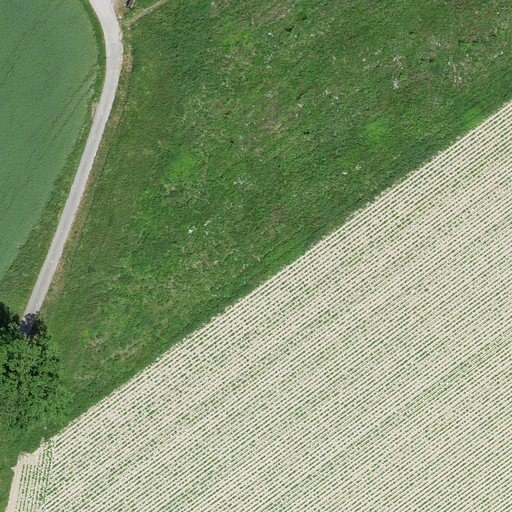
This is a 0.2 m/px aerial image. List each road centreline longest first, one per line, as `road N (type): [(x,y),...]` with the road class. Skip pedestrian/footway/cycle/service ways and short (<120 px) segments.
road 1 (motorway): [(511,255),(51,511)]
road 2 (unclassified): [(95,0),(112,35),(109,91),(0,385)]
